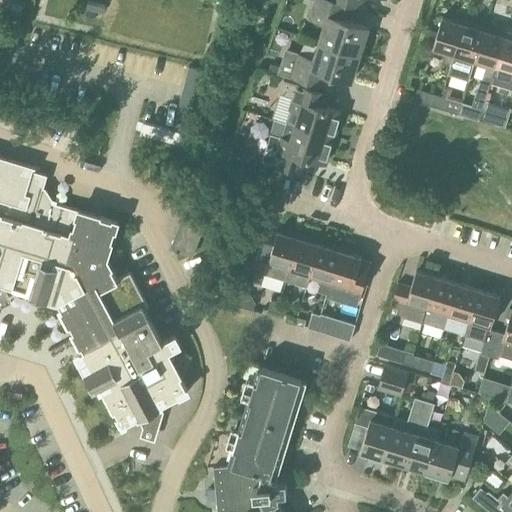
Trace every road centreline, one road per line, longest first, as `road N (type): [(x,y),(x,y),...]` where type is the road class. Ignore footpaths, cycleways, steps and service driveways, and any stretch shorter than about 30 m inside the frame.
road 1 (residential): [(162,511),(209,402),(214,353),(146,212),(111,168),(0,129)]
road 2 (residential): [(415,0),(346,220)]
road 3 (residential): [(357,359),(328,459),(333,484),(417,511)]
road 4 (residential): [(398,233),(357,359)]
